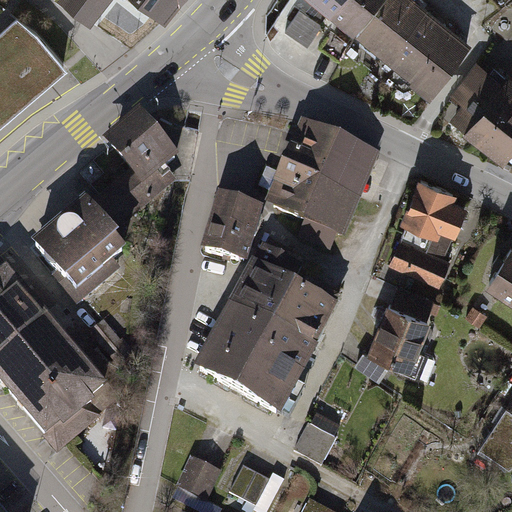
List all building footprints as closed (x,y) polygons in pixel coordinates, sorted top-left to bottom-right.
[(114,0),(58,0),(54,5),(88,32),(114,0)] [(144,0),(166,17),(179,0),(144,0)] [(338,0),(315,0),(329,11),(338,0)] [(383,0),(338,0),(329,11),(355,33),(383,0)] [(423,4),(417,0),(387,0),(358,37),(382,56),(423,4)] [(447,23),(423,4),(382,56),(405,75),(428,47),(447,23)] [(20,20),(0,36),(0,133),(68,74),(20,20)] [(447,23),(428,47),(456,69),(475,46),(447,23)] [(456,69),(428,47),(405,75),(433,98),(456,69)] [(465,135),(505,82),(476,60),(450,94),(463,104),(449,123),(465,135)] [(502,163),(511,149),(511,77),(509,76),(505,82),(465,135),(502,163)] [(129,175),(90,208),(111,233),(176,180),(167,169),(179,160),(140,114),(103,144),(129,175)] [(383,157),(302,124),(269,204),(350,237),(383,157)] [(452,191),(419,179),(388,265),(438,283),(446,259),(424,251),(435,220),(454,227),(463,202),(449,198),(452,191)] [(213,221),(247,230),(255,202),(221,193),(213,221)] [(90,208),(85,200),(27,247),(72,303),(130,257),(111,233),(90,208)] [(239,263),(247,230),(213,221),(204,253),(239,263)] [(511,242),(509,241),(482,281),(511,301),(511,242)] [(0,385),(58,455),(66,449),(111,412),(96,394),(108,384),(1,255),(0,255),(0,385)] [(262,349),(291,287),(250,268),(218,326),(262,349)] [(340,310),(291,287),(262,349),(311,371),(340,310)] [(434,323),(388,304),(369,350),(416,368),(434,323)] [(262,349),(218,326),(193,371),(289,416),(311,371),(262,349)] [(511,412),(508,407),(479,450),(511,468),(511,412)] [(337,435),(342,425),(319,414),(314,424),(337,435)] [(335,444),(309,430),(297,454),(323,467),(335,444)] [(222,473),(192,459),(178,489),(208,503),(222,473)] [(270,511),(282,485),(243,468),(231,499),(261,511),(270,511)] [(331,511),(310,500),(303,511),(331,511)]
